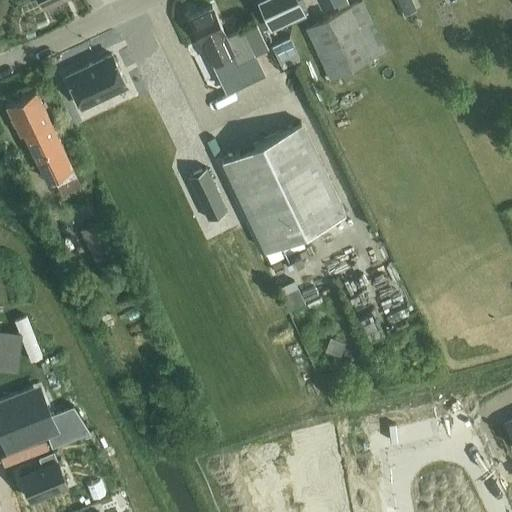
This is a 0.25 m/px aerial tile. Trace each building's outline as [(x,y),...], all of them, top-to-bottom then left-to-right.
[(302,9),(306,7),(302,0),(260,0),(271,23),(288,15),(291,22),(305,16),(302,9)] [(330,77),(386,50),(362,0),(361,0),(305,27),(330,77)] [(412,0),(408,0),(400,4),(405,14),(416,8),(412,0)] [(237,63),(254,55),(242,28),(226,36),(212,5),(190,16),(211,61),(232,51),(237,63)] [(281,66),(299,57),(289,36),(271,44),(281,66)] [(111,53),(66,74),(81,105),(126,84),(111,53)] [(46,179),(72,167),(36,89),(6,103),(20,133),(24,131),(46,179)] [(265,250),(344,212),(301,121),(221,159),(265,250)] [(204,167),(187,176),(207,218),(225,209),(204,167)] [(117,261),(98,220),(80,229),(99,269),(117,261)] [(111,312),(102,316),(105,324),(114,320),(111,312)] [(0,363),(14,365),(17,335),(0,332),(0,363)] [(26,361),(5,370),(10,380),(31,371),(26,361)] [(0,409),(16,449),(45,439),(47,438),(30,396),(22,399),(17,387),(0,392),(0,397),(4,407),(0,408),(0,409)] [(73,404),(48,414),(54,428),(46,431),(52,446),(90,431),(73,404)] [(334,426),(292,435),(297,459),(339,450),(334,426)] [(339,450),(297,459),(301,480),(343,472),(339,450)] [(42,472),(21,479),(29,499),(66,488),(55,458),(39,463),(42,472)] [(214,464),(207,467),(212,478),(220,475),(214,464)] [(343,472),(301,480),(306,503),(347,496),(348,495),(343,472)] [(220,475),(212,478),(216,489),(224,485),(220,475)] [(306,503),(305,503),(306,511),(350,511),(347,496),(306,503)]
